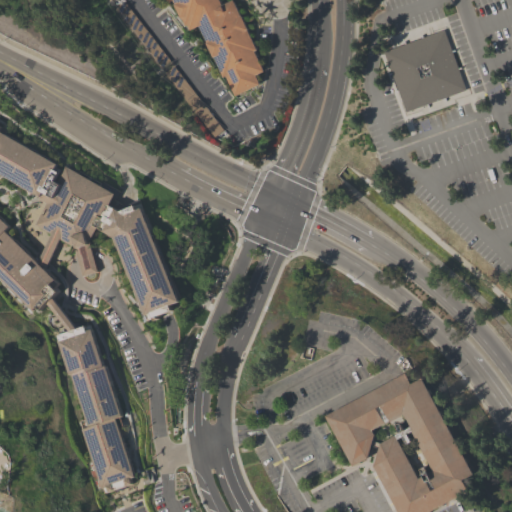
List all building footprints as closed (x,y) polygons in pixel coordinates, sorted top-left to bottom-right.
[(216,0),(220,7),(232,1),(256,50),(253,51),(263,71),(255,75),(260,84),(234,97),(225,78),(222,80),(198,29),(187,34),(172,2),(167,4),(165,0),(216,0)] [(442,29),(465,89),(406,112),(383,51),(442,29)] [(0,124),(2,126),(0,129),(115,192),(109,204),(119,209),(140,202),(180,301),(170,304),(172,309),(157,315),(158,317),(154,319),(153,317),(146,319),(113,236),(96,227),(88,241),(90,250),(74,255),(71,245),(57,238),(42,268),(35,260),(49,233),(33,224),(45,202),(38,198),(40,195),(0,173),(0,124)] [(0,218),(8,226),(3,231),(35,260),(42,268),(57,283),(53,288),(35,306),(32,310),(0,279),(0,218)] [(74,255),(90,250),(92,255),(97,271),(81,276),(76,262),(74,255)] [(69,331),(46,303),(39,310),(35,306),(53,288),(58,293),(52,298),(76,329),(84,327),(86,332),(91,330),(103,367),(106,366),(122,417),(116,419),(135,477),(131,479),(132,485),(126,487),(126,486),(113,490),(107,492),(105,487),(100,489),(81,429),(87,427),(70,374),(67,375),(55,336),(69,331)] [(423,381),(473,478),(463,483),(468,491),(427,511),(396,511),(372,467),(379,445),(395,437),(418,481),(433,473),(402,416),(372,432),(374,436),(367,460),(352,467),(326,417),(405,376),(411,387),(423,381)]
